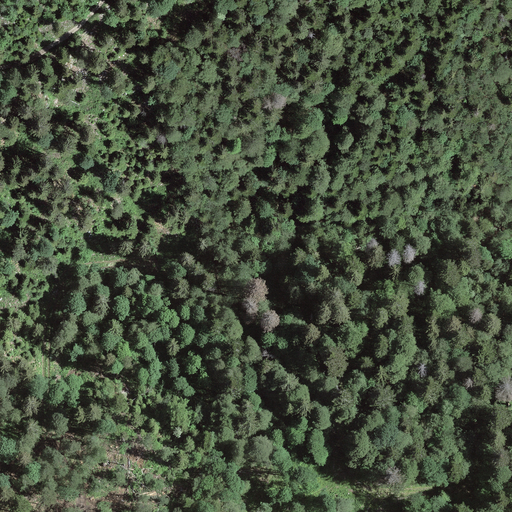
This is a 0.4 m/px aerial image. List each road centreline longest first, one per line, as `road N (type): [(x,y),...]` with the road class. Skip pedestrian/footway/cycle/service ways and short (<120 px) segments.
road 1 (track): [(81,511),(45,413),(52,306),(60,284),(87,266),(153,263)]
road 2 (track): [(511,484),(392,491),(350,485)]
road 3 (track): [(0,67),(25,63),(102,0)]
